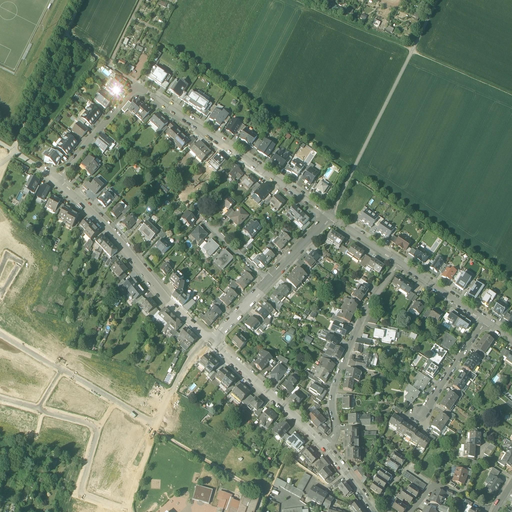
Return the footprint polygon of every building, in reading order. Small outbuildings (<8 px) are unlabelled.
[(171,76),(155,66),(151,73),(152,73),(148,78),(160,86),(164,81),(166,83),(171,76)] [(118,80),(114,76),(111,79),(114,82),(109,87),(116,93),(118,95),(121,91),(120,90),(122,88),(122,89),(125,86),(124,85),(123,84),(124,84),(121,82),(119,80),(118,80)] [(180,83),(175,80),(168,91),(179,98),(179,97),(183,91),(187,86),(185,85),(186,84),(184,83),(184,84),(181,82),(180,83)] [(166,83),(164,81),(160,86),(165,90),(169,84),(166,83)] [(116,93),(109,87),(107,86),(105,88),(114,96),(116,93)] [(107,90),(104,93),(111,99),(114,96),(107,90)] [(186,94),(183,91),(179,97),(179,98),(178,98),(182,101),(185,96),(186,94)] [(212,104),(192,91),(188,97),(191,99),(187,104),(193,108),(192,108),(201,114),(205,108),(208,110),(212,104)] [(109,104),(112,100),(111,99),(104,93),(102,92),(99,96),(100,97),(96,102),(106,109),(110,104),(109,104)] [(187,98),(185,96),(182,101),(187,105),(187,104),(191,99),(188,97),(187,98)] [(135,103),(134,103),(132,105),(128,110),(132,114),(133,112),(135,115),(144,106),(144,105),(143,104),(141,105),(140,104),(141,103),(138,100),(135,103)] [(97,107),(90,102),(88,104),(91,106),(95,110),(97,107)] [(128,102),(121,110),(125,113),(128,110),(132,105),(128,102)] [(95,110),(91,106),(86,112),(95,120),(100,114),(95,110)] [(144,106),(135,115),(139,118),(140,117),(143,120),(142,121),(147,115),(149,114),(148,113),(151,111),(148,108),(147,109),(144,106)] [(208,110),(205,108),(201,114),(206,118),(210,113),(207,111),(208,110)] [(216,110),(212,115),(209,120),(213,122),(214,121),(216,122),(216,124),(219,126),(223,121),(224,121),(227,116),(228,115),(221,111),(220,113),(216,110)] [(95,120),(86,112),(81,118),(86,122),(91,126),(95,120)] [(157,114),(150,121),(160,131),(164,127),(168,123),(157,114)] [(147,115),(142,121),(141,122),(144,124),(150,118),(147,115)] [(81,118),(79,116),(77,118),(84,124),(86,122),(81,118)] [(77,118),(75,121),(78,123),(82,126),(84,124),(77,118)] [(233,120),(226,131),(233,136),(236,132),(241,125),(240,125),(233,120)] [(78,123),(73,129),(76,132),(75,133),(75,134),(78,136),(79,135),(82,138),(87,131),(82,126),(78,123)] [(164,127),(160,131),(157,134),(160,136),(167,129),(164,127)] [(171,130),(167,135),(174,142),(181,134),(174,128),(171,130)] [(251,133),(245,129),(243,133),(239,138),(242,140),(245,142),(251,133)] [(74,137),(67,131),(65,133),(67,135),(72,139),(74,137)] [(251,133),(245,142),(248,144),(251,146),(253,142),(257,137),(251,133)] [(174,142),(173,143),(181,150),(187,144),(189,142),(187,140),(181,134),(174,142)] [(72,139),(67,135),(62,141),(72,149),(77,143),(72,139)] [(115,145),(114,145),(107,139),(103,135),(95,145),(99,148),(97,150),(102,154),(108,148),(111,151),(115,145)] [(195,141),(191,137),(187,140),(189,142),(187,144),(190,147),(193,143),(195,141)] [(256,144),(253,147),(257,150),(263,143),(258,140),(256,144)] [(257,150),(257,151),(263,156),(263,155),(267,158),(274,147),(270,145),(271,144),(265,140),(263,143),(257,150)] [(72,149),(62,141),(57,147),(62,151),(67,155),(72,149)] [(204,147),(199,142),(195,146),(192,149),(198,154),(204,147)] [(198,154),(196,156),(202,162),(206,157),(210,153),(204,147),(198,154)] [(54,152),(51,150),(48,154),(47,157),(45,157),(44,163),(49,164),(53,165),(55,166),(57,165),(58,165),(58,163),(62,159),(61,158),(54,152)] [(60,153),(56,150),(54,152),(61,158),(63,156),(60,153)] [(283,155),(278,152),(276,156),(272,162),(277,165),(283,155)] [(214,159),(210,163),(216,168),(218,166),(220,168),(225,162),(218,155),(214,159)] [(288,158),(283,155),(277,165),(282,168),(286,162),(288,158)] [(89,156),(81,165),(86,170),(94,162),(95,161),(89,156)] [(289,168),(287,172),(291,175),(291,174),(297,178),(300,173),(303,168),(300,166),(301,164),(294,160),(291,165),(295,168),(293,171),(289,168)] [(94,162),(86,170),(85,171),(91,176),(97,169),(97,170),(100,166),(95,161),(94,162)] [(314,166),(310,164),(307,168),(305,171),(307,173),(310,169),(312,169),(314,166)] [(234,166),(230,170),(229,169),(225,173),(233,180),(236,177),(240,172),(241,171),(238,169),(236,167),(234,166)] [(307,173),(303,180),(304,181),(304,183),(307,185),(309,184),(310,185),(318,174),(312,169),(310,169),(307,173)] [(247,178),(246,177),(242,181),(245,184),(246,183),(251,187),(249,189),(250,189),(256,182),(250,176),(247,178)] [(34,179),(31,177),(29,181),(28,180),(27,183),(27,184),(24,189),(32,193),(36,185),(39,181),(36,179),(36,180),(34,179)] [(90,185),(88,188),(89,189),(95,195),(103,186),(96,179),(90,185)] [(318,185),(314,190),(323,197),(330,187),(320,181),(318,185)] [(256,182),(250,189),(252,191),(258,184),(256,182)] [(258,184),(252,191),(255,194),(261,187),(258,184)] [(50,189),(43,185),(37,198),(43,201),(50,189)] [(255,194),(254,194),(261,201),(270,191),(263,185),(261,187),(255,194)] [(113,199),(106,193),(98,201),(105,208),(111,202),(113,199)] [(285,203),(277,195),(272,199),(269,202),(270,203),(278,210),(285,203)] [(53,197),(52,200),(51,200),(48,205),(52,207),(51,209),(54,211),(55,211),(58,205),(60,201),(57,200),(57,199),(53,197)] [(227,197),(218,207),(222,211),(225,207),(228,210),(230,208),(231,208),(231,207),(233,205),(229,201),(230,200),(227,197)] [(127,207),(121,202),(118,205),(124,211),(127,207)] [(72,209),(65,205),(62,211),(58,218),(65,222),(64,223),(72,227),(73,228),(75,224),(79,216),(70,212),(72,209)] [(118,205),(110,213),(116,219),(122,212),(123,211),(124,211),(118,205)] [(290,211),(288,213),(288,214),(290,216),(291,215),(294,218),(300,211),(298,209),(297,209),(294,207),(290,211)] [(235,213),(233,216),(237,220),(234,223),(238,227),(248,217),(243,212),(240,209),(235,213)] [(300,211),(294,218),(297,221),(296,221),(299,224),(305,217),(302,214),(303,214),(300,211)] [(365,225),(372,214),(366,211),(362,217),(359,221),(365,225)] [(190,214),(187,212),(182,218),(190,226),(196,220),(195,219),(190,214)] [(131,214),(129,216),(121,225),(128,230),(135,222),(133,220),(135,218),(135,216),(132,214),(131,214)] [(372,214),(365,225),(371,229),(374,224),(378,218),(372,214)] [(309,220),(305,217),(299,224),(303,227),(308,222),(309,220)] [(92,226),(87,220),(80,226),(86,233),(92,226)] [(146,223),(139,231),(144,236),(153,228),(147,222),(146,223)] [(251,222),(245,229),(244,229),(242,233),(249,237),(251,239),(255,235),(254,235),(258,230),(254,226),(255,225),(254,225),(251,222)] [(303,227),(301,229),(303,231),(310,224),(308,222),(303,227)] [(382,236),(388,226),(382,222),(378,228),(376,232),(382,236)] [(86,233),(84,234),(90,240),(98,232),(92,226),(86,233)] [(388,226),(382,236),(387,240),(390,236),(394,230),(388,226)] [(202,230),(199,227),(189,238),(193,242),(195,239),(199,242),(197,245),(202,240),(203,240),(202,239),(203,238),(204,238),(207,235),(202,230)] [(153,228),(144,236),(150,242),(157,234),(158,233),(153,228)] [(338,236),(333,232),(328,239),(331,242),(331,243),(333,244),(338,236)] [(283,233),(281,235),(281,236),(278,239),(285,245),(288,242),(287,242),(290,239),(286,235),(283,233)] [(102,236),(95,242),(100,247),(107,241),(102,236)] [(338,236),(333,244),(335,246),(336,245),(339,247),(344,240),(338,236)] [(398,240),(393,236),(390,241),(395,245),(395,244),(398,240)] [(404,238),(401,236),(398,240),(395,244),(399,246),(398,247),(401,249),(402,249),(405,251),(410,244),(407,241),(408,239),(405,237),(404,238)] [(278,239),(276,242),(273,240),(271,242),(273,244),(275,246),(280,250),(282,247),(283,248),(285,245),(278,239)] [(90,240),(85,245),(84,247),(86,249),(89,249),(90,247),(92,243),(90,240)] [(162,240),(156,246),(160,250),(159,251),(163,254),(170,247),(162,240)] [(207,244),(204,247),(208,251),(207,252),(211,256),(219,247),(216,244),(211,240),(207,244)] [(107,241),(100,247),(106,253),(112,247),(107,241)] [(358,249),(352,245),(348,253),(351,255),(350,256),(353,258),(358,249)] [(112,247),(106,253),(111,258),(117,252),(112,247)] [(427,252),(424,250),(423,251),(419,248),(417,252),(414,257),(417,259),(417,260),(420,262),(421,261),(424,263),(430,255),(426,253),(427,252)] [(364,253),(358,249),(353,258),(355,259),(356,258),(359,261),(361,262),(362,260),(364,258),(362,256),(363,254),(364,253)] [(417,252),(412,249),(408,254),(413,257),(414,257),(417,252)] [(267,250),(265,252),(266,252),(263,255),(269,262),(272,259),(271,259),(274,256),(270,252),(267,250)] [(219,256),(214,262),(223,270),(233,259),(231,257),(224,251),(219,256)] [(319,258),(313,252),(308,257),(316,264),(318,262),(316,261),(319,258)] [(364,258),(362,260),(361,262),(359,264),(361,266),(368,257),(363,254),(362,256),(364,258)] [(263,255),(260,258),(259,258),(257,261),(260,263),(264,267),(267,264),(269,262),(263,255)] [(316,264),(308,257),(303,262),(310,268),(313,265),(314,266),(316,264)] [(372,260),(368,257),(361,266),(364,268),(367,264),(368,265),(372,260)] [(442,262),(436,258),(433,262),(434,263),(433,266),(432,265),(429,268),(432,270),(433,270),(434,271),(437,273),(438,271),(443,264),(444,263),(442,262)] [(378,263),(372,259),(372,260),(368,265),(367,266),(371,268),(370,270),(372,271),(378,263)] [(127,271),(120,262),(111,270),(113,273),(115,272),(119,278),(124,274),(127,271)] [(384,267),(378,263),(372,271),(375,273),(375,271),(379,274),(384,267)] [(168,267),(165,264),(160,270),(166,276),(171,269),(168,267)] [(252,272),(247,267),(243,271),(246,273),(249,276),(252,272)] [(303,272),(300,270),(299,271),(297,269),(292,275),(300,283),(303,280),(304,281),(305,280),(304,279),(306,277),(307,276),(303,272)] [(443,276),(442,277),(446,279),(446,278),(450,281),(452,278),(456,272),(452,269),(450,271),(447,269),(446,271),(443,276)] [(309,274),(305,270),(303,272),(307,276),(306,277),(309,279),(312,276),(309,274)] [(183,279),(177,273),(169,282),(175,288),(180,282),(183,279)] [(246,273),(243,275),(244,275),(241,278),(248,285),(250,282),(253,279),(249,276),(246,273)] [(457,281),(454,285),(463,291),(471,279),(462,273),(457,281)] [(119,278),(118,279),(120,282),(123,280),(127,277),(124,274),(119,278)] [(300,283),(292,275),(286,280),(290,284),(295,289),(295,288),(300,283)] [(405,281),(397,276),(391,285),(399,290),(399,289),(405,281)] [(248,285),(241,278),(238,282),(238,281),(236,283),(236,284),(238,286),(242,290),(245,287),(248,285)] [(126,284),(123,286),(129,292),(138,285),(133,279),(132,280),(131,280),(126,284)] [(413,288),(407,284),(408,283),(405,281),(399,289),(408,295),(413,288)] [(180,282),(178,291),(177,292),(171,298),(177,302),(183,296),(180,293),(181,291),(182,292),(184,283),(180,282)] [(476,283),(471,290),(468,294),(475,299),(483,288),(476,283)] [(138,285),(129,292),(135,300),(135,301),(140,297),(145,293),(138,285)] [(286,288),(282,285),(277,290),(284,297),(285,298),(290,293),(290,292),(286,288)] [(362,286),(361,286),(358,289),(357,289),(355,291),(364,296),(368,291),(362,286)] [(230,290),(228,292),(225,295),(232,302),(235,299),(234,299),(237,296),(233,292),(230,289),(230,290)] [(486,289),(481,297),(483,299),(486,295),(489,292),(486,289)] [(284,297),(277,290),(272,295),(279,302),(284,297)] [(364,296),(355,291),(354,293),(355,294),(353,297),(352,296),(354,298),(359,301),(360,302),(364,296)] [(489,292),(486,295),(483,299),(482,301),(481,303),(488,308),(490,304),(488,302),(490,299),(492,301),(496,296),(489,292)] [(225,295),(223,298),(222,298),(220,300),(223,303),(227,307),(229,304),(230,304),(232,302),(225,295)] [(185,296),(185,298),(183,296),(177,302),(182,307),(188,301),(189,297),(185,296)] [(188,301),(182,307),(187,312),(189,310),(195,303),(189,297),(188,301)] [(145,303),(142,306),(144,309),(148,314),(155,308),(156,307),(151,302),(152,301),(150,299),(145,303)] [(351,302),(348,300),(346,304),(345,303),(341,308),(343,309),(342,311),(342,312),(352,316),(354,313),(354,312),(354,311),(353,311),(354,309),(355,310),(356,309),(354,308),(349,304),(351,302)] [(502,300),(501,302),(499,301),(493,311),(496,313),(495,314),(498,316),(499,315),(500,316),(501,315),(506,308),(507,306),(506,306),(507,304),(502,300)] [(424,308),(416,302),(411,309),(415,312),(414,314),(418,316),(424,308)] [(270,307),(265,303),(262,306),(261,308),(269,316),(271,314),(273,316),(276,313),(274,311),(270,307)] [(277,306),(272,303),(270,307),(274,311),(276,310),(279,312),(281,308),(277,306)] [(217,309),(214,306),(214,307),(212,309),(213,309),(210,312),(216,318),(219,316),(221,313),(217,309)] [(155,308),(148,314),(149,315),(147,317),(151,321),(152,319),(153,317),(157,313),(158,311),(155,308)] [(261,308),(259,310),(256,313),(261,318),(263,320),(268,324),(269,323),(269,322),(269,321),(269,320),(268,319),(268,318),(269,316),(271,318),(269,316),(261,308)] [(159,315),(158,315),(164,321),(170,314),(164,309),(159,315)] [(442,314),(434,309),(432,313),(429,317),(437,322),(442,314)] [(427,310),(423,316),(427,319),(429,317),(432,313),(427,310)] [(458,314),(453,311),(450,316),(448,319),(451,321),(450,323),(455,327),(462,317),(459,315),(458,316),(457,315),(458,314)] [(210,312),(207,315),(206,315),(204,317),(211,324),(214,321),(216,318),(210,312)] [(352,316),(342,312),(341,315),(339,314),(337,317),(337,318),(343,320),(349,323),(352,316)] [(507,313),(504,317),(503,318),(509,322),(510,321),(511,317),(507,313)] [(170,314),(164,321),(168,324),(170,326),(176,320),(170,314)] [(379,319),(373,315),(368,323),(375,325),(379,319)] [(204,317),(201,320),(208,327),(211,324),(204,317)] [(251,317),(244,325),(253,332),(257,328),(259,325),(260,325),(257,323),(251,317)] [(466,320),(465,321),(464,320),(465,319),(462,317),(455,327),(461,330),(462,328),(465,331),(468,327),(471,323),(466,320)] [(268,324),(263,320),(261,318),(259,321),(266,327),(268,325),(269,325),(268,324)] [(170,326),(168,328),(171,331),(169,333),(171,335),(175,331),(176,331),(182,325),(176,320),(170,326)] [(340,326),(335,324),(332,331),(336,333),(339,334),(344,336),(347,329),(340,325),(340,326)] [(179,335),(185,341),(191,334),(185,328),(179,335)] [(388,331),(381,329),(381,332),(375,331),(374,337),(382,339),(382,342),(390,344),(391,341),(393,332),(388,331)] [(456,340),(446,333),(444,338),(447,340),(442,346),(447,350),(450,351),(454,345),(453,344),(456,340)] [(191,334),(185,341),(191,346),(197,339),(191,334)] [(247,343),(238,335),(231,342),(240,350),(247,343)] [(309,345),(312,339),(306,335),(303,341),(309,345)] [(493,341),(485,335),(481,342),(489,348),(493,341)] [(332,338),(328,336),(325,341),(325,342),(330,344),(335,347),(338,341),(332,338)] [(191,346),(185,341),(183,343),(181,344),(180,346),(186,351),(191,346)] [(489,348),(481,342),(476,349),(481,352),(484,354),(489,348)] [(335,347),(330,344),(327,350),(329,351),(329,352),(332,354),(333,352),(337,354),(338,353),(341,355),(343,351),(335,347)] [(357,345),(355,345),(354,353),(360,354),(362,347),(357,345)] [(439,348),(435,345),(432,350),(436,353),(433,359),(432,359),(439,364),(447,353),(446,352),(439,348)] [(337,354),(333,352),(332,354),(331,356),(332,356),(335,357),(335,358),(339,361),(342,355),(341,355),(338,353),(337,354)] [(271,360),(264,354),(265,353),(261,357),(254,365),(262,371),(268,364),(272,359),(271,360)] [(478,358),(473,354),(468,361),(476,366),(481,360),(481,359),(478,358)] [(202,361),(199,364),(205,369),(213,360),(207,355),(202,361)] [(279,355),(276,359),(285,364),(288,361),(279,355)] [(365,355),(364,361),(363,363),(364,363),(363,368),(369,370),(370,365),(371,356),(366,355),(365,355)] [(439,364),(432,359),(433,359),(431,357),(429,360),(430,361),(438,366),(439,364)] [(277,363),(272,359),(268,364),(273,368),(277,363)] [(328,362),(323,359),(320,364),(323,365),(321,369),(329,374),(331,370),(332,371),(335,366),(328,362)] [(213,360),(205,369),(210,374),(213,371),(214,370),(214,369),(218,365),(213,360)] [(425,373),(428,375),(433,379),(438,371),(440,367),(438,366),(430,361),(428,364),(430,366),(425,373)] [(476,366),(468,361),(463,367),(469,371),(472,373),(476,366)] [(286,372),(279,365),(270,375),(272,377),(271,378),(274,380),(275,380),(277,382),(283,375),(286,372)] [(321,369),(318,367),(315,372),(317,373),(314,377),(318,380),(324,383),(330,374),(321,369)] [(217,375),(215,378),(221,384),(229,375),(223,369),(217,375)] [(360,373),(347,370),(345,379),(354,381),(354,382),(358,382),(358,383),(360,377),(361,376),(361,374),(360,373)] [(421,374),(419,373),(416,377),(420,380),(416,386),(416,387),(420,389),(423,391),(430,380),(426,377),(421,374)] [(314,377),(310,374),(308,378),(317,383),(318,380),(314,377)] [(465,377),(461,374),(457,380),(464,385),(468,379),(469,379),(465,377)] [(229,375),(221,384),(227,389),(228,390),(231,386),(232,385),(236,380),(229,375)] [(290,377),(282,386),(287,391),(288,392),(292,388),(297,383),(290,377)] [(354,381),(345,379),(343,390),(352,392),(353,386),(357,387),(358,382),(354,382),(354,381)] [(464,385),(457,380),(453,387),(457,390),(460,392),(464,385)] [(323,398),(327,393),(319,388),(313,384),(312,386),(310,390),(310,391),(318,396),(318,395),(323,398)] [(240,385),(237,389),(236,389),(232,394),(235,397),(234,398),(240,404),(241,402),(249,394),(249,393),(246,390),(247,390),(244,388),(241,385),(240,385)] [(412,387),(409,385),(405,390),(410,393),(405,400),(411,404),(412,404),(416,398),(419,394),(420,393),(418,392),(412,387)] [(231,386),(228,390),(227,389),(225,392),(227,394),(233,388),(231,386)] [(303,399),(296,392),(290,399),(293,401),(292,401),(295,403),(298,405),(303,399)] [(455,397),(449,393),(445,399),(453,405),(458,399),(458,398),(455,397)] [(249,394),(241,402),(244,404),(251,396),(249,394)] [(251,396),(244,404),(247,407),(255,399),(251,396)] [(255,399),(247,407),(251,411),(253,408),(257,411),(259,409),(263,404),(256,398),(255,399)] [(347,398),(342,398),(342,409),(350,409),(350,403),(351,403),(351,399),(347,398)] [(453,405),(445,399),(440,406),(446,411),(450,413),(453,409),(451,408),(453,405)] [(257,411),(254,414),(258,417),(260,414),(262,411),(259,409),(257,411)] [(263,416),(260,419),(260,420),(262,422),(260,426),(263,428),(264,426),(268,428),(270,424),(276,417),(274,415),(275,415),(271,412),(268,410),(263,416)] [(316,410),(315,410),(308,417),(307,417),(307,418),(312,423),(321,416),(321,415),(316,410)] [(455,416),(450,413),(446,411),(445,413),(448,415),(453,419),(455,416)] [(446,418),(440,414),(436,421),(444,426),(448,420),(449,419),(446,418)] [(370,415),(349,415),(349,424),(353,424),(353,423),(358,423),(358,424),(370,424),(370,415)] [(321,416),(312,423),(317,428),(318,428),(322,424),(323,423),(326,421),(321,416)] [(403,422),(394,416),(388,424),(397,430),(402,422),(403,422)] [(444,426),(436,421),(431,427),(434,430),(439,433),(440,433),(444,426)] [(402,422),(397,430),(396,431),(404,436),(409,427),(402,422)] [(280,426),(278,425),(273,431),(273,432),(274,433),(274,435),(276,437),(278,436),(280,439),(280,438),(285,433),(289,428),(283,423),(280,426)] [(417,432),(409,427),(404,436),(411,441),(416,433),(417,432)] [(357,430),(345,430),(345,440),(356,440),(357,440),(357,430)] [(477,430),(475,430),(475,431),(472,431),(471,431),(470,434),(469,440),(480,440),(480,434),(476,434),(477,430)] [(422,437),(416,433),(411,441),(417,445),(422,437)] [(295,434),(290,438),(287,441),(288,443),(297,451),(300,448),(304,443),(295,434)] [(427,441),(422,437),(417,445),(424,451),(430,442),(427,441)] [(345,440),(344,440),(344,450),(347,450),(356,450),(356,440),(345,440)] [(495,447),(490,444),(484,454),(489,457),(495,447)] [(302,450),(300,452),(302,454),(303,454),(302,454),(309,448),(307,445),(302,450)] [(309,448),(302,454),(303,454),(302,454),(300,452),(298,454),(293,459),(296,462),(298,460),(299,459),(300,461),(302,461),(303,462),(305,460),(306,460),(307,462),(309,461),(311,464),(318,457),(309,448)] [(356,450),(347,450),(347,455),(346,455),(346,461),(351,461),(351,462),(354,462),(354,461),(359,461),(359,450),(356,450)] [(404,460),(394,453),(390,460),(391,460),(400,466),(401,467),(404,463),(403,460),(404,460)] [(511,464),(511,457),(506,454),(502,461),(502,462),(506,464),(511,467),(511,464)] [(331,464),(325,457),(320,461),(322,463),(324,465),(322,466),(316,472),(319,474),(326,468),(331,464)] [(400,466),(391,460),(387,466),(396,472),(400,466)] [(326,468),(319,474),(324,481),(328,478),(332,475),(326,468)] [(500,473),(493,468),(489,475),(491,475),(493,477),(496,479),(500,473)] [(463,470),(460,469),(459,469),(457,469),(455,475),(465,478),(467,472),(463,471),(463,470)] [(391,477),(381,470),(377,476),(387,483),(391,477)] [(411,475),(405,472),(402,477),(408,480),(411,475)] [(416,479),(411,475),(408,480),(413,484),(416,479)] [(465,478),(455,475),(452,481),(455,482),(455,483),(456,483),(458,484),(459,484),(459,483),(463,485),(465,478)] [(387,483),(377,476),(373,483),(374,483),(383,489),(387,483)] [(496,479),(493,477),(491,481),(486,489),(491,492),(490,493),(494,496),(502,483),(496,479)] [(284,489),(287,484),(277,479),(273,486),(279,489),(279,487),(284,489)] [(421,482),(416,479),(413,484),(418,487),(421,482)] [(352,492),(344,482),(338,487),(344,494),(345,493),(347,496),(352,492)] [(383,489),(374,483),(370,489),(379,495),(380,495),(382,493),(381,493),(383,491),(384,490),(383,489)] [(213,490),(196,486),(192,500),(209,505),(213,490)] [(416,490),(411,486),(407,493),(414,497),(415,498),(420,492),(416,490)] [(321,492),(313,487),(307,498),(315,503),(321,492)] [(407,493),(404,490),(400,496),(399,497),(404,500),(410,504),(414,497),(407,493)] [(439,492),(437,491),(436,493),(433,492),(429,501),(439,505),(440,506),(440,505),(445,494),(439,491),(439,492)] [(321,492),(315,503),(321,506),(327,495),(321,492)] [(250,497),(242,494),(239,503),(233,501),(234,499),(231,498),(231,496),(224,493),(223,495),(219,493),(217,499),(220,500),(217,508),(223,510),(224,508),(226,509),(226,511),(229,511),(232,511),(231,511),(254,511),(259,500),(254,498),(252,501),(249,500),(250,497)] [(327,495),(321,506),(327,510),(328,508),(333,499),(327,495)] [(366,511),(358,501),(350,507),(353,511),(366,511)] [(400,504),(396,502),(392,508),(397,511),(403,511),(406,508),(400,504)]
